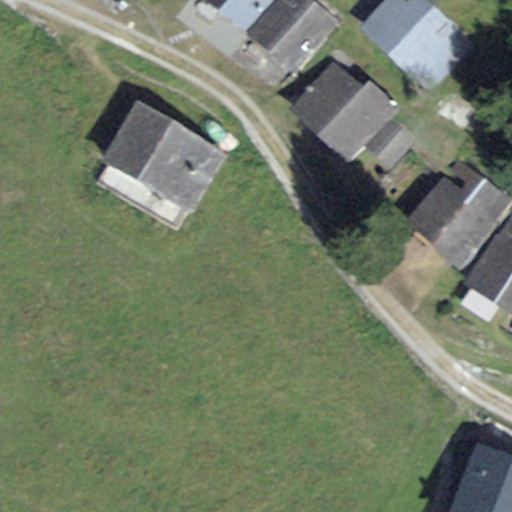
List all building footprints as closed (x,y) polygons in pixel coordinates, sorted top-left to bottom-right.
[(218,0),(249,24),(267,0),(218,0)] [(335,17),(315,0),(284,0),(254,35),(292,67),(335,17)] [(471,38),(428,0),(392,0),(369,26),(432,82),(471,38)] [(363,92),(334,65),(296,105),(349,155),(393,108),(369,86),(363,92)] [(221,155),(141,108),(112,157),(192,204),(221,155)] [(410,139),(393,122),(369,147),(387,163),(410,139)] [(507,198),(464,162),(414,221),(458,257),(507,198)] [(511,222),(473,282),(511,307),(511,222)] [(511,511),(511,460),(482,449),(457,511),(511,511)]
